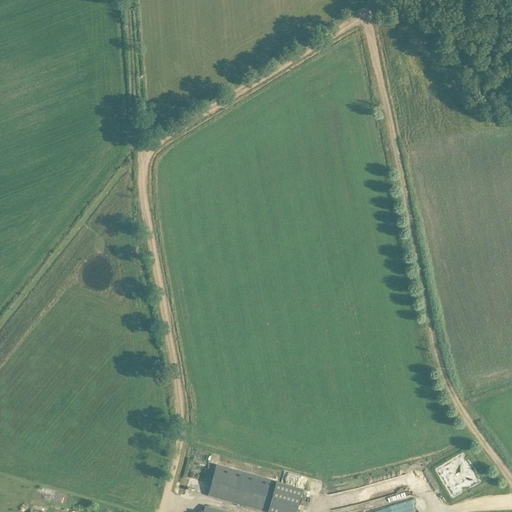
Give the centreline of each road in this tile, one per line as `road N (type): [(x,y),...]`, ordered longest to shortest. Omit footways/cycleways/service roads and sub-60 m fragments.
road 1 (track): [(511,480),(442,373),(367,9)]
road 2 (track): [(393,0),(140,155)]
road 3 (track): [(177,446),(184,413),(140,155)]
road 4 (track): [(140,155),(92,187),(0,302)]
road 5 (track): [(140,155),(128,0)]
